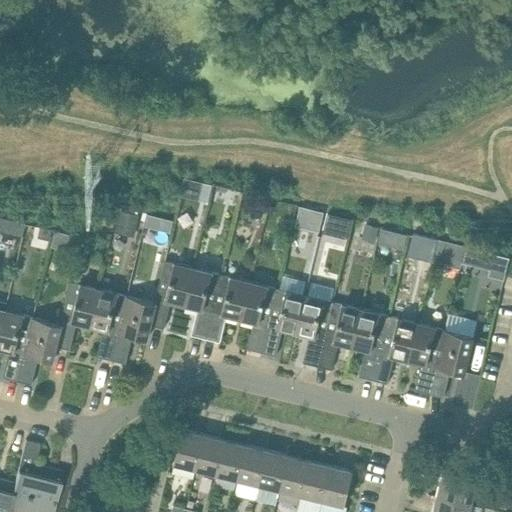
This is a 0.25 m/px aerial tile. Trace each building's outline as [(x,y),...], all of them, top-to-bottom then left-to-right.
[(328,213),(323,232),(346,238),(351,219),(328,213)] [(148,216),(145,226),(161,230),(170,232),(172,221),(163,219),(148,216)] [(17,223),(14,235),(23,237),(26,225),(17,223)] [(381,228),(378,243),(388,246),(392,231),(381,228)] [(67,234),(63,250),(77,253),(80,238),(67,234)] [(447,241),(442,261),(460,266),(466,247),(447,241)] [(466,247),(460,266),(465,267),(466,263),(490,270),(488,276),(504,280),(504,278),(509,258),(466,247)] [(171,301),(183,304),(192,267),(165,260),(155,301),(156,301),(150,325),(164,329),(171,301)] [(191,335),(206,339),(222,274),(192,267),(183,304),(198,308),(191,335)] [(226,315),(241,319),(250,281),(222,274),(206,339),(220,342),(226,315)] [(76,322),(91,326),(100,288),(70,281),(61,323),(62,323),(56,346),(56,347),(70,350),(76,322)] [(247,349),(262,353),(278,288),(250,281),(241,319),(254,322),(247,349)] [(97,356),(112,360),(127,295),(100,288),(91,326),(103,329),(97,356)] [(283,329),(297,332),(306,295),(278,288),(262,353),(276,356),(283,329)] [(147,340),(150,325),(156,301),(155,301),(127,295),(112,360),(126,363),(132,336),(147,340)] [(303,363),(319,367),(335,302),(306,295),(297,332),(309,335),(303,363)] [(338,342),(353,346),(362,309),(335,302),(319,367),(332,370),(338,342)] [(3,377),(17,381),(33,316),(5,309),(0,328),(0,347),(9,350),(3,377)] [(359,376),(374,380),(390,316),(362,309),(353,346),(365,349),(359,376)] [(52,361),(56,347),(56,346),(62,323),(61,323),(33,316),(17,381),(32,385),(38,358),(52,361)] [(394,356),(409,360),(418,323),(390,316),(374,380),(388,383),(394,356)] [(414,390),(430,394),(446,330),(418,323),(409,360),(421,363),(414,390)] [(446,330),(430,394),(443,397),(450,370),(464,373),(473,336),(446,330)] [(174,464),(195,469),(203,434),(182,429),(174,464)] [(195,469),(216,474),(224,439),(203,434),(195,469)] [(216,474),(237,479),(246,444),(224,439),(216,474)] [(25,440),(15,482),(6,509),(17,511),(52,511),(63,470),(49,467),(46,477),(32,474),(40,443),(25,440)] [(237,479),(258,484),(267,450),(246,444),(237,479)] [(258,484),(280,490),(288,455),(267,450),(258,484)] [(280,490),(300,495),(309,460),(288,455),(280,490)] [(300,495),(322,500),(330,465),(309,460),(300,495)] [(330,465),(322,500),(344,505),(352,470),(330,465)] [(442,474),(436,496),(471,504),(477,482),(442,474)] [(0,511),(5,511),(6,509),(15,482),(1,479),(0,484),(0,511)] [(436,496),(432,511),(469,511),(471,504),(436,496)] [(158,511),(184,511),(185,509),(161,503),(158,511)]
